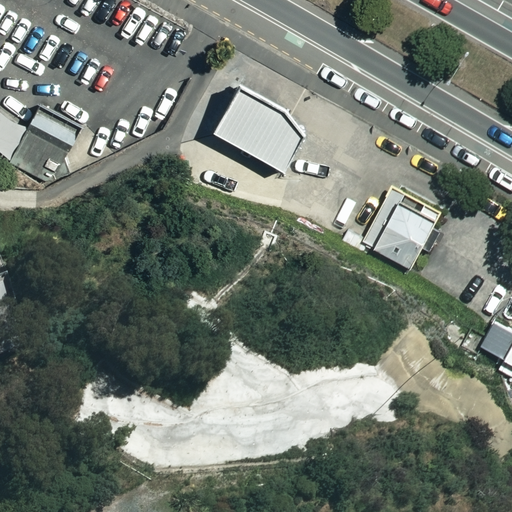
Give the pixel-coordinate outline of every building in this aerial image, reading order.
[(230,76),(200,129),(274,171),(304,118),(230,76)] [(23,94),(0,134),(0,156),(9,161),(41,165),(74,156),(99,139),(23,94)] [(428,206),(375,179),(339,250),(392,277),(428,206)] [(0,358),(24,349),(0,286),(0,358)] [(488,317),(476,343),(501,356),(496,366),(510,373),(511,369),(511,322),(510,327),(488,317)]
